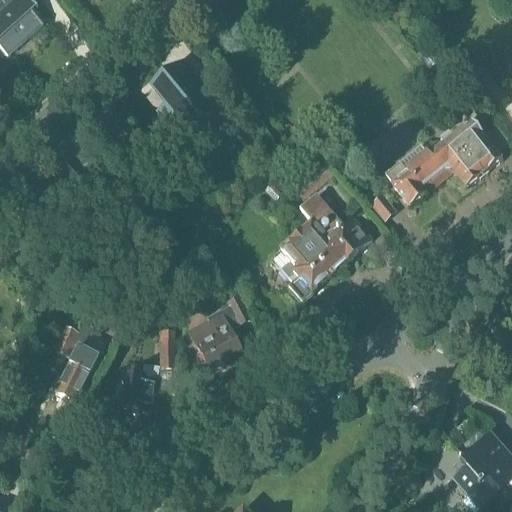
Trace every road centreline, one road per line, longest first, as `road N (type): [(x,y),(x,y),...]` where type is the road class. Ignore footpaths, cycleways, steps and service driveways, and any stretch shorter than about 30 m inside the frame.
road 1 (residential): [(0,461),(67,473),(138,472),(225,448),(379,346)]
road 2 (residential): [(0,161),(179,7)]
road 3 (residential): [(379,346),(500,247)]
road 4 (residential): [(432,381),(500,247)]
road 5 (residential): [(368,511),(432,381)]
